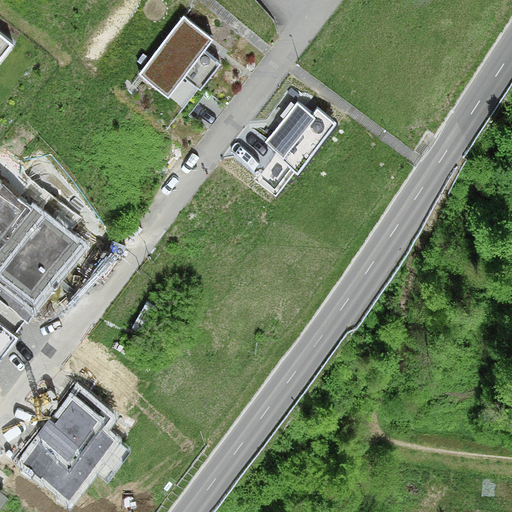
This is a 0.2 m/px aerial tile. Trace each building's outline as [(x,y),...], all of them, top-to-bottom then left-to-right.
[(186,12),(139,71),(168,94),(182,76),(198,89),(218,64),(201,51),(214,35),(186,12)] [(0,55),(9,45),(0,37),(0,55)] [(313,118),(297,105),(265,144),(298,170),(334,125),(318,112),(313,118)] [(81,245),(0,180),(0,279),(33,305),(81,245)] [(111,418),(78,393),(54,424),(50,422),(20,461),(69,498),(114,440),(101,430),(111,418)]
